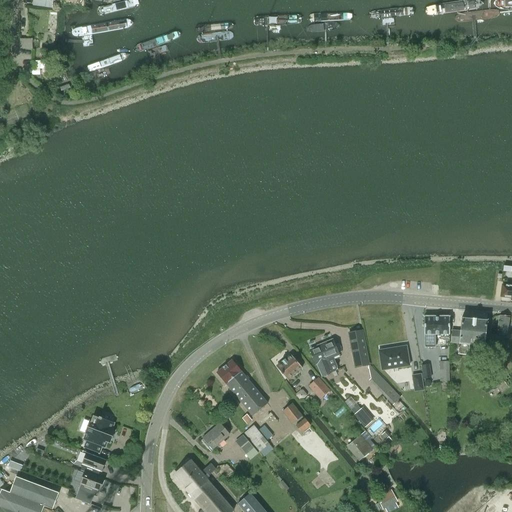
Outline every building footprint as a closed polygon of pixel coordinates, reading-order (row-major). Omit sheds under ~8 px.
[(139,5),(139,1),(138,0),(137,0),(125,0),(101,6),(97,8),(96,10),(97,14),(98,16),(103,15),(136,7),(139,5)] [(481,0),(467,0),(429,4),(426,5),(425,7),(424,10),(425,12),(427,14),(434,15),(458,12),(460,11),(479,9),(486,5),(486,2),(481,0)] [(511,0),(496,0),(496,1),(495,5),(498,7),(505,10),(511,9),(511,0)] [(413,7),(411,6),(373,10),(371,12),(371,15),(371,16),(373,18),(376,18),(413,15),(415,13),(417,10),(416,8),(415,7),(413,7)] [(352,13),(350,12),(313,13),(310,14),(309,16),(309,19),(311,21),(313,21),(349,20),(352,18),(353,16),(353,14),(352,13)] [(300,14),(298,13),(259,15),(257,18),(256,20),(257,23),(259,24),(262,25),(298,22),(300,20),(300,16),(300,14)] [(241,18),(238,18),(193,24),(187,27),(187,29),(189,30),(194,32),(237,27),(242,26),(244,25),(245,23),(245,21),(244,19),(241,18)] [(130,20),(128,21),(78,28),(75,30),(73,34),(74,37),(79,38),(130,30),(134,27),(135,24),(133,21),(130,20)] [(179,30),(177,30),(167,32),(140,42),(134,47),(133,49),(135,51),(140,51),(144,50),(176,38),(180,35),(181,34),(180,31),(179,30)] [(127,50),(123,50),(89,62),(87,64),(86,67),(86,70),(89,72),(126,59),(129,57),(132,52),(131,51),(127,50)] [(511,285),(502,285),(500,296),(511,297),(511,285)] [(500,315),(496,334),(501,335),(501,338),(511,339),(511,337),(511,336),(511,329),(510,334),(506,333),(509,316),(500,315)] [(424,316),(424,335),(425,335),(425,347),(435,347),(435,335),(449,335),(449,316),(424,316)] [(484,350),(486,320),(461,318),(460,331),(451,330),(450,342),(458,343),(457,353),(468,354),(468,348),(484,350)] [(361,331),(349,333),(355,368),(368,365),(361,331)] [(322,376),(332,372),(336,371),(337,367),(333,356),(338,354),(333,340),(323,343),(324,346),(318,348),(318,347),(310,350),(316,363),(317,363),(322,376)] [(382,370),(402,367),(409,366),(406,346),(378,351),(382,370)] [(302,367),(291,354),(276,366),(287,379),(302,367)] [(252,416),(267,403),(232,360),(216,372),(252,416)] [(439,361),(440,380),(449,380),(449,361),(439,361)] [(423,378),(431,377),(429,364),(421,365),(423,378)] [(393,405),(398,399),(400,397),(370,365),(368,366),(370,378),(369,380),(393,405)] [(421,374),(412,376),(414,391),(423,390),(421,374)] [(318,378),(309,386),(318,396),(323,392),(325,394),(329,390),(318,378)] [(283,388),(274,395),(273,395),(280,406),(291,398),(283,388)] [(337,398),(328,407),(332,412),(342,404),(337,398)] [(292,423),(302,415),(293,403),(283,410),(292,423)] [(271,411),(258,422),(270,437),(283,426),(271,411)] [(84,419),(79,431),(85,433),(86,434),(84,438),(87,439),(84,447),(99,453),(101,446),(104,447),(107,441),(110,443),(114,431),(111,430),(113,424),(101,419),(102,418),(99,417),(99,418),(93,416),(91,421),(90,420),(90,422),(84,419)] [(305,418),(296,425),(302,432),(310,425),(305,418)] [(203,438),(212,449),(229,435),(219,424),(203,438)] [(259,451),(269,443),(253,425),(244,432),(259,451)] [(289,464),(304,453),(287,430),(272,441),(289,464)] [(253,448),(243,435),(235,441),(245,454),(253,448)] [(346,446),(358,461),(373,449),(360,435),(346,446)] [(80,470),(84,472),(97,477),(97,476),(99,471),(101,472),(106,460),(86,452),(81,464),(82,465),(80,470)] [(174,475),(195,500),(202,509),(198,511),(231,511),(233,510),(204,476),(207,474),(208,476),(216,469),(211,463),(200,472),(191,461),(174,475)] [(300,475),(307,484),(315,477),(308,468),(300,475)] [(104,479),(97,476),(97,477),(84,472),(80,483),(81,484),(78,490),(95,496),(97,490),(99,491),(104,479)] [(10,492),(44,506),(52,509),(59,493),(16,477),(10,492)] [(67,493),(76,497),(78,490),(69,487),(67,493)] [(0,492),(0,507),(12,511),(41,511),(44,506),(10,492),(1,489),(0,492)] [(377,498),(383,508),(397,501),(391,490),(377,498)] [(244,511),(265,511),(250,493),(237,504),(244,511)]
